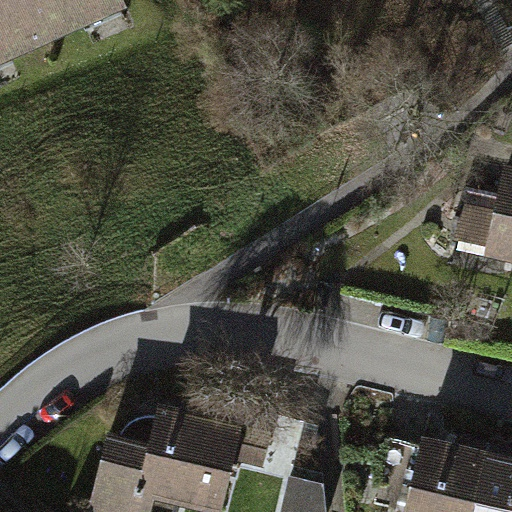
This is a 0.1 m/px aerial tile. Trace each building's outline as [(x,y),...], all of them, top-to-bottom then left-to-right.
[(128,0),(0,0),(0,59),(129,2),(128,0)] [(472,197),(457,263),(482,269),(488,245),(511,250),(511,160),(509,160),(499,204),(472,197)] [(242,411),(163,392),(152,438),(109,428),(89,511),(177,511),(181,497),(220,506),(242,411)] [(511,511),(511,447),(427,428),(424,441),(392,434),(377,503),(408,510),(407,511),(511,511)] [(327,511),(326,482),(291,475),(282,511),(327,511)]
